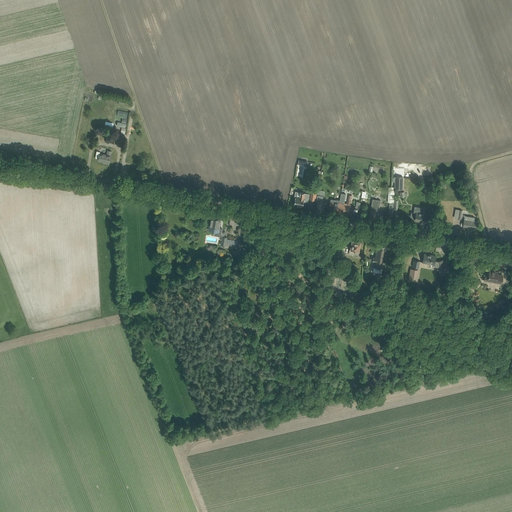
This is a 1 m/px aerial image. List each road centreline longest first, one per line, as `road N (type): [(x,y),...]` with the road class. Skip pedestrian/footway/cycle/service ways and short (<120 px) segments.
road 1 (unclassified): [(511,252),(0,163)]
road 2 (track): [(511,151),(470,171),(487,247)]
